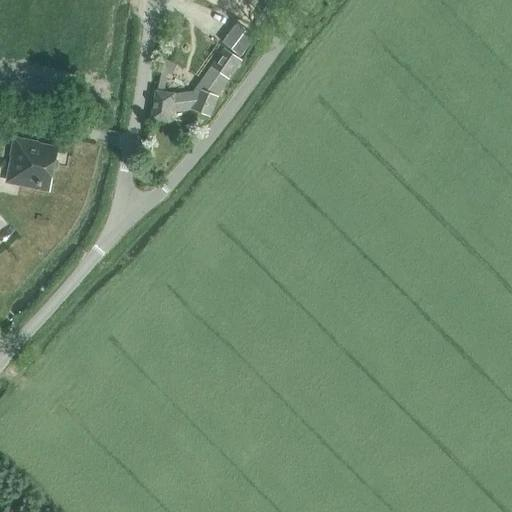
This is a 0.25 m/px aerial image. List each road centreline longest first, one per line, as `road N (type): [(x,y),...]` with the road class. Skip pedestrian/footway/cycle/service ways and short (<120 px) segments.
road 1 (unclassified): [(318,0),(214,132),(126,219)]
road 2 (unclassified): [(126,219),(154,0)]
road 3 (unclassified): [(0,367),(126,219)]
